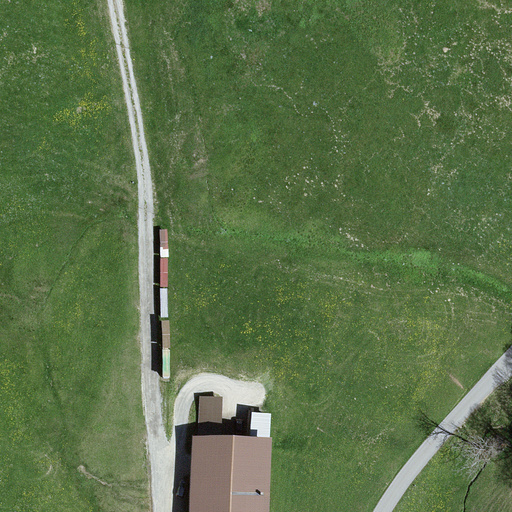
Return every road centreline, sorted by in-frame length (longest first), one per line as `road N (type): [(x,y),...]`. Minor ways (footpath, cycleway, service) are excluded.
road 1 (tertiary): [(511,357),(430,442),(381,511)]
road 2 (track): [(158,472),(175,457),(180,410),(200,383),(231,391),(237,430)]
